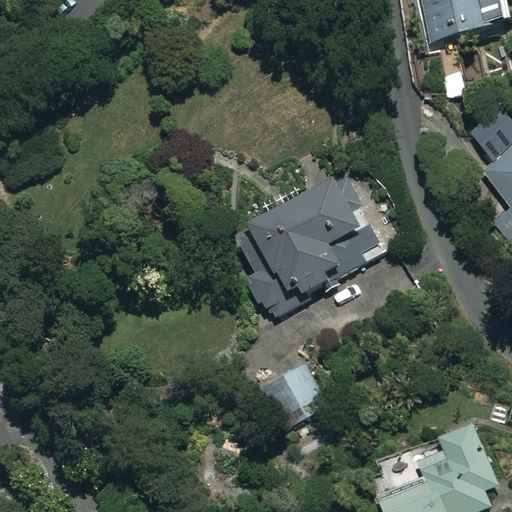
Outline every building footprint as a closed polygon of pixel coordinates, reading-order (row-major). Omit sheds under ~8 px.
[(511,0),(422,0),(420,0),(429,47),(511,30),(511,0)] [(469,100),(468,78),(446,79),(447,101),(469,100)] [(511,159),(488,177),(511,209),(511,214),(497,226),(511,246),(511,159)] [(362,209),(346,182),(233,247),(275,320),(383,257),(357,212),(362,209)] [(330,406),(309,369),(267,393),(288,430),(330,406)] [(504,488),(482,431),(448,445),(452,455),(425,465),(432,483),(383,502),(386,511),(490,511),(495,510),(489,494),(504,488)]
